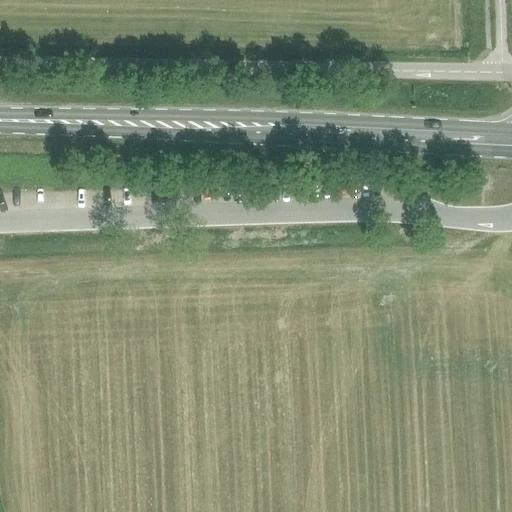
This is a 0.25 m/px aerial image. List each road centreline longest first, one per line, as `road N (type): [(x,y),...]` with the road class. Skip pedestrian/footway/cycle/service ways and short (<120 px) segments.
road 1 (primary): [(0,126),(511,153)]
road 2 (unclassified): [(0,222),(386,208),(511,218)]
road 3 (primary): [(511,130),(0,115)]
road 4 (unclassified): [(0,64),(511,72)]
